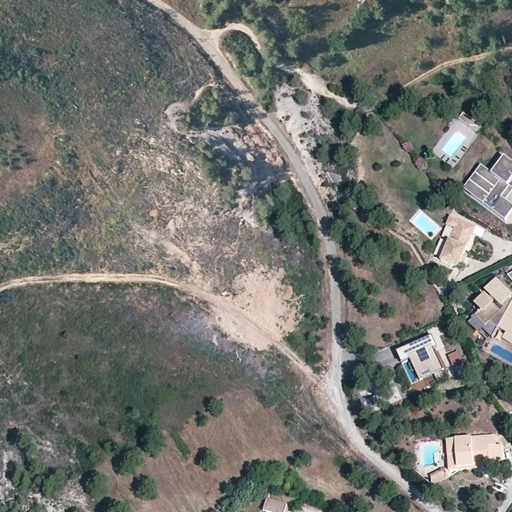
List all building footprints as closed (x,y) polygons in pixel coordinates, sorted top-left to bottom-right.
[(481,128),(463,115),(459,121),(477,134),(481,128)] [(464,191),(506,223),(511,215),(511,206),(503,199),(511,188),(509,187),(511,183),(511,163),(505,158),(493,175),(482,167),(464,191)] [(465,233),(468,225),(451,218),(447,227),(456,230),(442,263),(459,270),(473,237),(465,233)] [(468,225),(465,233),(473,237),(476,229),(468,225)] [(456,230),(447,227),(434,260),(442,263),(456,230)] [(506,332),(500,342),(508,347),(511,341),(511,304),(509,301),(511,300),(499,286),(495,288),(494,287),(487,292),(493,299),(490,302),(485,296),(476,305),(480,310),(472,316),(482,328),(487,324),(496,330),(498,327),(506,332)] [(443,370),(428,338),(407,347),(413,359),(419,372),(429,368),(432,375),(443,370)] [(413,359),(407,347),(399,351),(405,363),(410,360),(413,359)] [(451,366),(463,363),(461,352),(449,354),(451,366)] [(420,381),(432,375),(429,368),(419,372),(413,359),(410,360),(420,381)] [(503,462),(502,447),(496,447),(495,437),(447,441),(448,458),(457,457),(457,466),(490,463),(503,462)] [(490,469),(490,463),(457,466),(457,457),(448,458),(449,472),(490,469)] [(433,486),(446,479),(443,474),(434,479),(433,486)] [(267,497),(273,484),(266,481),(264,481),(261,483),(260,484),(259,487),(256,489),(254,491),(267,497)] [(284,511),(286,505),(266,500),(263,511),(284,511)]
